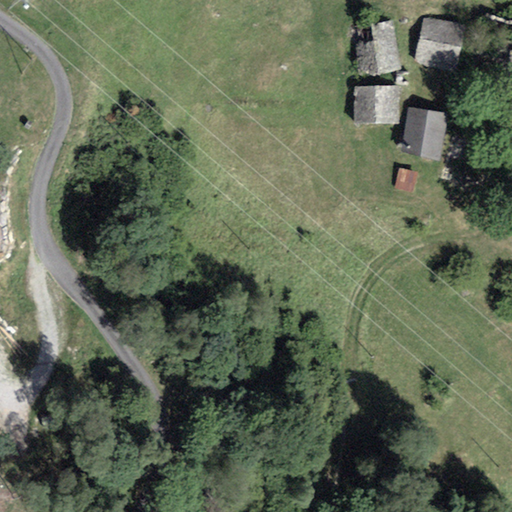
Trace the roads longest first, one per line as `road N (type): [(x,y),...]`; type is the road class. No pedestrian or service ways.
road 1 (unclassified): [(142,511),(161,440),(160,406),(39,226),(42,175),(66,108),(64,89),(48,56),(0,19)]
road 2 (track): [(325,511),(348,318),(368,277),(402,247),(458,245)]
